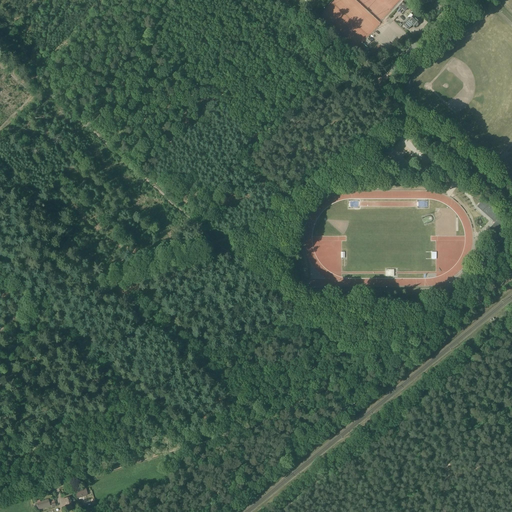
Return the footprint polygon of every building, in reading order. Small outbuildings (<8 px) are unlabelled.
[(399,6),(405,11),(410,6),(404,1),(399,6)] [(408,18),(402,24),(408,29),(412,25),(415,28),(420,23),(418,21),(418,20),(416,17),(415,18),(410,13),(407,17),(408,18)] [(499,237),(511,222),(484,198),(476,207),(495,223),(490,228),(499,237)] [(75,490),(77,498),(88,495),(85,486),(75,490)] [(70,497),(61,499),(63,504),(66,503),(67,508),(72,506),(71,502),(74,501),(73,498),(70,499),(70,497)] [(47,500),(40,502),(39,500),(36,501),(36,503),(38,510),(49,506),(49,505),(47,500)]
